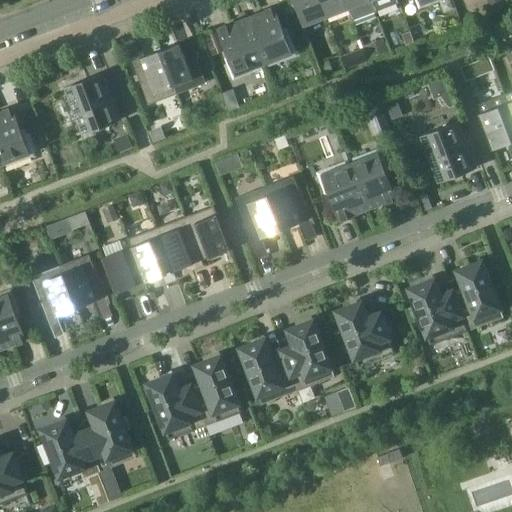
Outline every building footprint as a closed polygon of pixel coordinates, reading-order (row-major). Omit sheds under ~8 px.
[(327,17),(320,0),(293,0),(303,26),(327,17)] [(345,0),(320,0),(327,17),(349,9),(345,0)] [(376,12),(372,0),(371,0),(345,0),(349,9),(354,21),(376,12)] [(398,0),(371,0),(372,0),(376,12),(399,3),(398,0)] [(487,0),(493,14),(506,8),(502,0),(487,0)] [(287,14),(296,11),(293,1),(283,5),(287,14)] [(275,7),(246,18),(264,64),(293,53),(275,7)] [(264,64),(246,18),(218,29),(235,75),(264,64)] [(414,42),(410,31),(402,34),(406,45),(414,42)] [(371,43),(376,56),(388,51),(383,38),(371,43)] [(206,82),(190,39),(161,50),(177,93),(206,82)] [(341,55),(346,67),(368,59),(364,47),(341,55)] [(177,93),(161,50),(132,61),(149,104),(177,93)] [(322,75),(333,71),(329,61),(318,65),(322,75)] [(461,69),(465,79),(476,75),(472,65),(461,69)] [(82,134),(91,131),(121,119),(103,72),(73,84),(65,87),(82,134)] [(511,141),(511,113),(505,94),(476,105),(493,149),(511,141)] [(395,95),(380,102),(387,122),(403,116),(395,95)] [(386,122),(387,122),(380,102),(378,102),(378,99),(362,106),(373,136),(389,130),(386,122)] [(13,107),(0,112),(0,157),(2,164),(31,153),(13,107)] [(24,112),(30,128),(39,124),(33,109),(24,112)] [(459,121),(429,132),(420,136),(438,182),(447,179),(477,167),(459,121)] [(150,131),(154,142),(165,138),(161,127),(150,131)] [(275,139),(279,149),(289,145),(285,135),(275,139)] [(119,152),(132,147),(128,138),(116,143),(119,152)] [(379,152),(350,163),(368,209),(397,198),(379,152)] [(229,172),(224,159),(215,162),(220,175),(229,172)] [(368,209),(350,163),(321,174),(339,220),(368,209)] [(238,168),(217,178),(223,191),(245,180),(238,168)] [(294,176),(265,187),(281,230),(310,219),(294,176)] [(167,193),(173,191),(169,182),(161,185),(163,191),(167,193)] [(253,240),(281,230),(265,187),(236,198),(253,240)] [(145,202),(141,191),(130,195),(133,202),(138,205),(145,202)] [(432,208),(426,193),(416,197),(422,212),(432,208)] [(107,220),(118,216),(113,205),(103,209),(107,220)] [(214,206),(185,217),(202,260),(231,249),(214,206)] [(85,211),(67,218),(73,232),(91,225),(85,211)] [(174,271),(202,260),(185,217),(157,227),(174,271)] [(146,282),(174,271),(157,227),(128,239),(131,246),(132,246),(146,282)] [(117,293),(146,282),(132,246),(131,246),(103,257),(117,293)] [(89,254),(60,265),(77,308),(106,297),(89,254)] [(452,291),(467,331),(504,317),(482,261),(458,271),(464,286),(452,291)] [(60,265),(32,276),(48,319),(77,308),(60,265)] [(410,289),(411,293),(431,345),(467,331),(452,291),(440,295),(434,279),(410,289)] [(9,293),(0,296),(0,349),(27,340),(9,293)] [(368,318),(362,302),(337,311),(340,319),(359,367),(396,353),(380,313),(368,318)] [(415,305),(406,309),(411,322),(420,318),(415,305)] [(283,350),(298,390),(335,376),(313,320),(289,330),(295,346),(289,348),(283,350)] [(298,390),(283,350),(271,354),(265,339),(241,348),(262,404),(298,390)] [(190,385),(206,426),(242,412),(221,356),(196,365),(202,381),(190,385)] [(169,439),(206,426),(190,385),(179,390),(173,374),(148,384),(169,439)] [(349,388),(337,392),(345,411),(356,407),(349,388)] [(85,431),(100,471),(101,471),(98,463),(95,456),(106,451),(112,467),(136,458),(115,402),(90,411),(96,427),(85,431)] [(73,436),(67,420),(42,429),(60,476),(84,467),(87,476),(99,472),(100,471),(85,431),(73,436)] [(0,504),(28,494),(13,453),(0,458),(0,457),(0,504)] [(110,501),(99,472),(87,476),(98,506),(110,501)]
